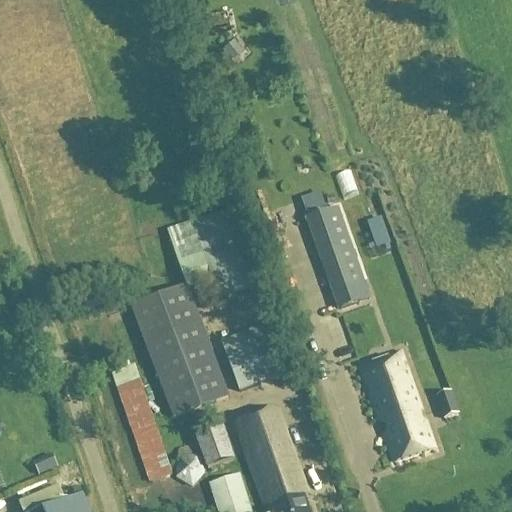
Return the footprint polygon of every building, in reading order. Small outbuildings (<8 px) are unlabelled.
[(353,291),(354,291),(364,287),(337,210),(307,221),(321,259),(339,252),(353,291)] [(167,234),(183,281),(208,273),(220,303),(260,290),(231,213),(167,234)] [(172,422),(230,402),(185,290),(130,310),(172,422)] [(353,291),(334,297),(339,311),(358,305),(354,291),(353,291)] [(406,309),(416,341),(449,331),(438,299),(406,309)] [(221,345),(238,396),(282,381),(263,331),(221,345)] [(399,355),(360,369),(367,389),(370,388),(371,392),(368,393),(379,424),(385,424),(389,434),(384,437),(394,465),(433,451),(423,421),(420,422),(417,413),(420,412),(404,368),(401,369),(400,365),(403,364),(402,361),(399,355)] [(149,486),(170,479),(133,369),(111,377),(149,486)] [(440,410),(453,405),(449,394),(436,399),(440,410)] [(457,416),(453,405),(440,410),(444,421),(457,416)] [(262,511),(306,511),(302,499),(309,497),(278,412),(233,426),(262,511)] [(196,442),(205,472),(234,463),(223,434),(196,442)] [(177,454),(178,462),(173,480),(190,489),(203,476),(196,460),(191,460),(189,452),(177,454)] [(249,511),(239,478),(209,488),(215,511),(249,511)] [(86,511),(81,497),(63,505),(57,489),(18,506),(20,511),(86,511)]
